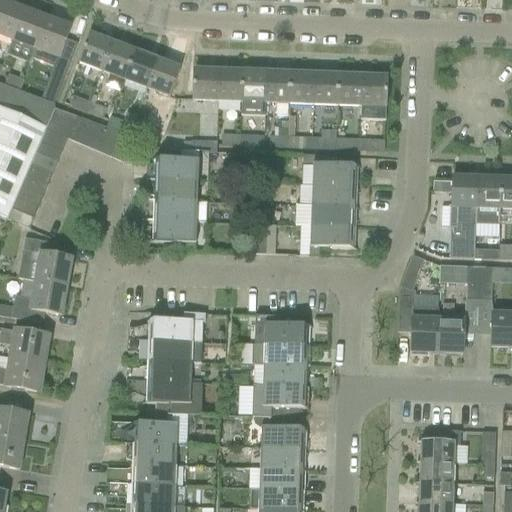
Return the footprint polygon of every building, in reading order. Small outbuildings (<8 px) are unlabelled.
[(0,38),(11,43),(23,13),(0,4),(0,38)] [(35,52),(46,21),(23,13),(11,43),(35,52)] [(70,30),(46,21),(35,52),(59,61),(70,30)] [(101,74),(112,46),(89,37),(79,66),(101,74)] [(60,58),(59,61),(70,65),(77,46),(66,42),(60,58)] [(124,83),(135,54),(112,46),(101,74),(124,83)] [(147,92),(157,63),(135,54),(124,83),(147,92)] [(180,71),(157,63),(147,92),(170,100),(180,71)] [(216,104),(218,73),(193,72),(192,103),(216,104)] [(241,105),(242,74),(218,73),(216,104),(241,105)] [(240,118),(265,119),(265,105),(266,91),(267,75),(242,74),(241,105),(240,118)] [(289,106),(290,76),(267,75),(266,91),(265,105),(289,106)] [(313,107),(314,77),(290,76),(289,106),(313,107)] [(337,108),(338,78),(314,77),(313,107),(337,108)] [(8,78),(4,89),(19,94),(23,83),(8,78)] [(361,109),(362,79),(338,78),(337,108),(361,109)] [(51,79),(42,103),(54,108),(63,84),(51,79)] [(385,123),(386,80),(362,79),(361,109),(361,122),(385,123)] [(0,218),(7,221),(11,212),(16,200),(21,189),(26,178),(30,167),(35,156),(40,145),(45,133),(54,112),(54,108),(41,102),(19,94),(4,89),(0,87),(0,218)] [(72,99),(69,109),(86,115),(89,106),(72,99)] [(89,106),(86,115),(102,121),(106,112),(89,106)] [(67,142),(77,120),(54,112),(45,133),(67,142)] [(79,147),(88,125),(77,120),(67,142),(79,147)] [(114,122),(110,133),(111,133),(122,137),(127,139),(131,129),(114,122)] [(90,152),(100,129),(88,125),(79,147),(90,152)] [(111,133),(105,131),(100,129),(90,152),(101,157),(111,133)] [(131,129),(127,139),(133,141),(144,145),(148,135),(131,129)] [(62,155),(67,142),(45,133),(40,145),(62,155)] [(112,161),(122,137),(111,133),(101,157),(112,161)] [(123,166),(133,141),(127,139),(122,137),(112,161),(123,166)] [(239,149),(240,139),(222,138),(221,148),(239,149)] [(257,139),(240,139),(239,149),(256,149),(257,139)] [(287,151),(288,140),(270,140),(269,150),(287,151)] [(306,151),(306,141),(288,140),(287,151),(306,151)] [(335,152),(336,142),(317,141),(316,152),(335,152)] [(355,153),(355,143),(336,142),(335,152),(355,153)] [(384,143),(366,142),(365,153),(383,154),(384,154),(384,143)] [(191,144),(191,155),(199,155),(214,156),(215,145),(191,144)] [(57,166),(62,155),(40,145),(35,156),(57,166)] [(149,162),(149,163),(157,164),(157,171),(152,172),(152,183),(198,185),(199,155),(191,155),(166,154),(166,162),(149,162)] [(52,177),(57,166),(35,156),(30,167),(52,177)] [(303,159),(303,167),(313,167),(331,168),(331,160),(303,159)] [(47,188),(52,177),(30,167),(26,178),(47,188)] [(313,167),(312,189),(356,191),(357,169),(331,168),(313,167)] [(43,199),(47,188),(26,178),(21,189),(43,199)] [(474,246),(475,227),(476,180),(451,179),(450,209),(456,209),(455,229),(449,229),(448,261),(468,262),(473,262),(474,253),(474,246)] [(499,220),(500,181),(476,180),(475,227),(499,228),(499,220)] [(511,181),(500,181),(499,211),(511,211),(511,181)] [(148,203),(197,205),(198,185),(152,183),(152,194),(156,195),(155,203),(148,202),(148,203)] [(38,210),(43,199),(21,189),(16,200),(38,210)] [(356,211),(356,191),(312,189),(311,209),(356,211)] [(33,221),(38,210),(16,200),(11,212),(33,221)] [(150,224),(205,225),(206,205),(197,205),(148,203),(148,204),(155,204),(155,212),(151,213),(150,224)] [(355,232),(356,211),(311,209),(311,230),(355,232)] [(29,231),(33,221),(11,212),(7,221),(29,231)] [(147,243),(146,245),(185,246),(185,254),(195,255),(196,225),(150,224),(150,234),(154,236),(154,243),(147,243)] [(254,237),(253,257),(266,257),(267,228),(254,228),(254,237)] [(311,230),(310,259),(318,259),(318,251),(354,252),(355,232),(311,230)] [(24,241),(17,281),(22,282),(34,284),(66,290),(71,261),(49,257),(51,247),(56,248),(56,247),(24,241)] [(498,263),(498,254),(480,253),(474,253),(473,262),(498,263)] [(511,254),(498,254),(498,263),(511,263),(511,254)] [(424,263),(412,258),(399,294),(397,335),(411,335),(410,357),(428,358),(429,356),(436,356),(438,319),(438,311),(413,310),(414,294),(412,294),(424,263)] [(479,270),(467,270),(466,303),(478,304),(479,270)] [(492,271),(479,270),(478,304),(491,304),(492,271)] [(61,318),(66,290),(34,284),(22,282),(19,300),(14,299),(13,309),(0,306),(0,319),(41,327),(42,325),(37,324),(38,314),(61,318)] [(511,350),(511,317),(503,317),(503,313),(491,313),(490,349),(511,350)] [(203,316),(182,316),(182,324),(144,322),(144,324),(151,324),(151,332),(147,333),(146,344),(201,346),(202,324),(203,324),(203,316)] [(256,319),(255,327),(264,327),(264,348),(309,350),(310,329),(284,328),(284,320),(256,319)] [(438,319),(436,356),(462,357),(463,320),(438,319)] [(49,339),(23,335),(14,333),(13,334),(0,332),(0,334),(0,347),(11,349),(9,361),(43,367),(47,341),(49,341),(49,339)] [(201,346),(146,344),(146,354),(150,356),(150,363),(142,363),(142,364),(191,365),(191,366),(201,367),(201,346)] [(309,350),(264,348),(254,348),(253,369),(263,369),(308,370),(309,350)] [(38,394),(43,367),(9,361),(7,374),(0,372),(0,387),(4,388),(4,389),(39,395),(40,394),(38,394)] [(190,386),(191,366),(191,365),(142,364),(142,365),(150,365),(150,372),(145,374),(145,384),(190,386)] [(308,391),(308,370),(263,369),(262,389),(308,391)] [(190,386),(145,384),(144,404),(141,404),(141,405),(154,406),(154,416),(139,415),(139,417),(187,418),(187,417),(201,418),(202,386),(190,386)] [(308,391),(262,389),(252,389),(251,420),(261,420),(261,421),(292,422),(292,411),(307,412),(308,391)] [(0,440),(23,444),(28,417),(0,411),(0,440)] [(176,448),(186,449),(187,418),(139,417),(138,426),(128,426),(128,427),(132,427),(132,435),(126,436),(126,446),(176,448)] [(292,432),(292,422),(261,421),(261,420),(251,420),(261,431),(260,451),(305,453),(306,433),(292,432)] [(421,444),(420,465),(454,466),(454,449),(460,449),(460,436),(438,435),(437,445),(421,444)] [(501,436),(501,446),(511,447),(511,437),(501,436)] [(482,437),(481,457),(481,467),(484,467),(494,467),(495,437),(482,437)] [(0,469),(18,472),(23,444),(0,440),(0,469)] [(175,468),(176,448),(126,446),(126,457),(131,459),(130,466),(127,466),(127,467),(175,468)] [(511,459),(511,447),(501,446),(500,459),(511,459)] [(305,473),(305,453),(260,451),(260,471),(305,473)] [(453,487),(454,466),(420,465),(419,485),(453,487)] [(175,489),(175,468),(127,467),(127,468),(134,468),(134,476),(130,477),(129,488),(175,489)] [(494,480),(494,467),(484,467),(483,480),(494,480)] [(304,494),(305,473),(260,471),(252,471),(251,492),(259,492),(304,494)] [(501,476),(501,488),(511,488),(511,476),(501,476)] [(452,507),(453,487),(419,485),(418,506),(452,507)] [(174,510),(175,489),(129,488),(129,498),(133,500),(133,507),(126,507),(126,508),(174,510)] [(303,511),(304,494),(259,492),(258,511),(303,511)] [(483,495),(482,508),(493,508),(493,496),(483,495)]
